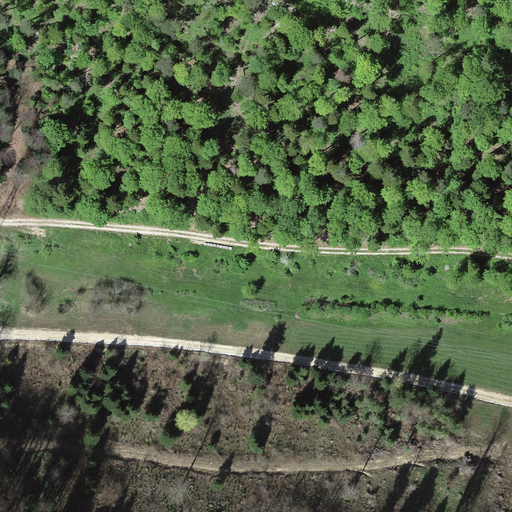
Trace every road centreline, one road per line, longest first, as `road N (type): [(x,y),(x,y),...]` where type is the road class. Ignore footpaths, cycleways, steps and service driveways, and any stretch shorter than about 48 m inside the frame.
road 1 (track): [(0,336),(149,340),(410,379),(511,403)]
road 2 (track): [(511,259),(0,223)]
